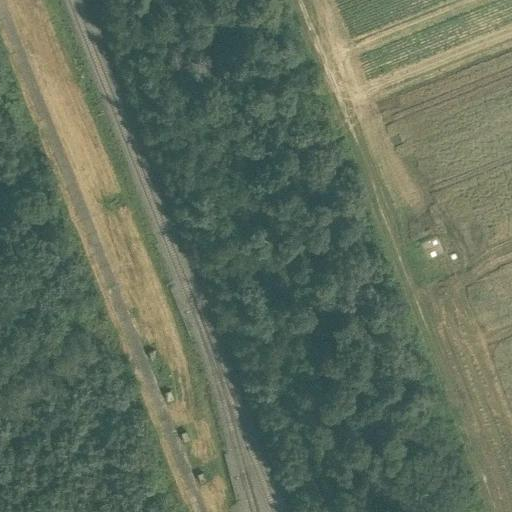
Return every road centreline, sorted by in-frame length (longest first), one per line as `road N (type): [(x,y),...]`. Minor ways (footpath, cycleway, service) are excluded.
road 1 (track): [(200,511),(0,0)]
road 2 (track): [(303,0),(502,511)]
